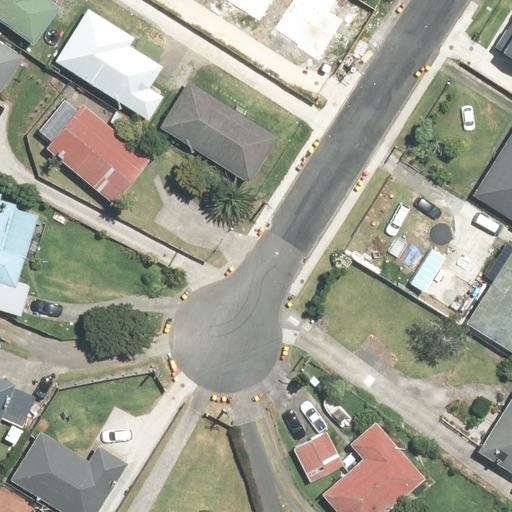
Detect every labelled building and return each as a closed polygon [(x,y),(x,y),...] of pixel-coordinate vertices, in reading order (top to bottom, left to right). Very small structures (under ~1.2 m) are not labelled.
[(0,0),(0,12),(34,36),(59,1),(56,0),(0,0)] [(86,0),(52,53),(146,114),(161,93),(146,83),(161,61),(130,41),(136,31),(86,0)] [(223,0),(262,24),(277,0),(223,0)] [(292,0),(274,29),(325,61),(351,21),(328,7),(332,0),(292,0)] [(511,11),(486,50),(511,67),(511,11)] [(0,39),(0,92),(24,55),(0,39)] [(185,74),(157,118),(246,175),(274,131),(185,74)] [(87,101),(51,143),(115,199),(152,157),(87,101)] [(511,213),(511,132),(476,192),(511,213)] [(44,201),(0,188),(0,306),(23,313),(31,283),(21,280),(44,201)] [(511,249),(466,320),(511,349),(511,249)] [(0,426),(20,380),(0,371),(0,426)] [(511,395),(480,449),(511,468),(511,395)] [(326,488),(346,511),(382,511),(428,474),(378,414),(350,438),(365,455),(326,488)] [(45,427),(14,475),(70,511),(96,511),(131,459),(102,440),(91,457),(45,427)] [(342,462),(328,429),(293,444),(307,477),(342,462)] [(21,511),(0,500),(0,511),(21,511)]
